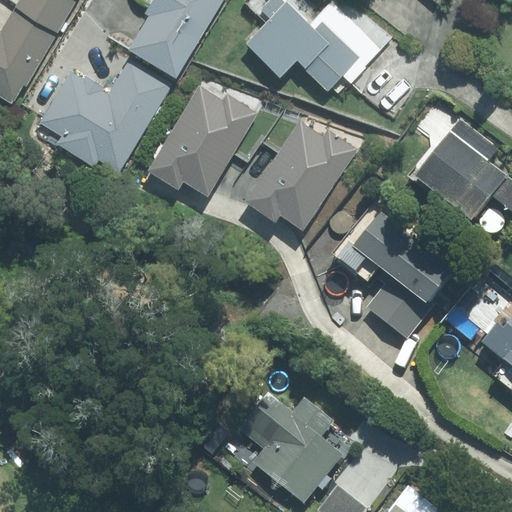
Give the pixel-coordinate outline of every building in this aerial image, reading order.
[(19,0),(13,11),(55,34),(74,0),(19,0)] [(145,20),(125,53),(133,58),(171,82),(220,0),(150,0),(140,17),(145,20)] [(277,0),(271,0),(258,11),(270,25),(245,48),(274,81),(295,63),(324,95),(331,89),(336,94),(346,85),(348,87),(367,70),(363,66),(387,45),(346,0),(338,0),(305,30),(277,0)] [(0,100),(9,106),(21,86),(24,88),(55,34),(13,11),(0,33),(0,100)] [(60,139),(55,148),(90,170),(95,162),(115,173),(171,82),(133,58),(108,99),(98,93),(100,88),(84,78),(80,84),(68,75),(37,126),(60,139)] [(203,83),(159,166),(194,185),(198,176),(223,190),(267,108),(233,90),(229,97),(203,83)] [(304,119),(257,195),(291,216),(294,211),(317,225),(364,148),(331,128),(328,134),(304,119)] [(511,188),(449,138),(411,186),(467,231),(489,204),(511,222),(511,188)] [(389,282),(369,308),(402,333),(449,271),(376,215),(353,244),(385,268),(380,275),(389,282)] [(478,352),(511,378),(511,323),(500,338),(493,333),(478,352)] [(324,482),(340,463),(318,446),(330,430),(301,407),(290,422),(264,401),(237,435),(263,456),(252,470),(302,510),(316,493),(321,496),(329,485),(324,482)] [(400,483),(392,494),(400,500),(408,489),(400,483)] [(362,511),(337,491),(319,511),(362,511)] [(389,498),(381,510),(383,511),(389,511),(396,503),(389,498)]
